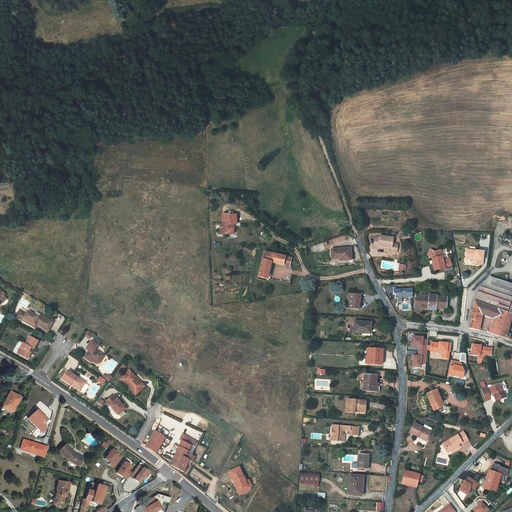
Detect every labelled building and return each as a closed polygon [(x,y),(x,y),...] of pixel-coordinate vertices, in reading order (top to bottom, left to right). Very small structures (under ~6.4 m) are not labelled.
[(232,218),(224,218),(224,229),(222,229),(222,239),(229,239),(229,237),(236,236),(236,229),(239,229),(239,218),(231,218),(232,218)] [(388,250),(389,249),(389,248),(397,249),(397,250),(397,253),(403,254),(404,245),(399,245),(400,240),(385,238),(385,239),(381,239),(380,249),(388,250)] [(433,264),(434,271),(444,269),(445,270),(452,269),(450,259),(443,260),(440,250),(435,251),(432,249),(428,254),(433,258),(434,262),(433,264)] [(468,249),(467,256),(475,257),(474,259),(474,263),(481,264),(481,260),(483,260),(484,251),(468,249)] [(355,251),(335,253),(336,262),(345,262),(345,264),(356,263),(355,251)] [(274,265),(293,269),(295,260),(267,253),(260,279),(270,281),(274,265)] [(487,287),(511,295),(511,282),(491,276),(487,287)] [(485,304),(487,287),(486,287),(481,285),(475,301),(485,304)] [(506,310),(511,295),(487,287),(485,304),(506,310)] [(403,298),(414,298),(413,289),(394,290),(394,294),(396,294),(396,298),(398,298),(399,302),(403,302),(403,298)] [(430,296),(417,295),(415,307),(425,309),(426,306),(430,307),(429,309),(437,310),(437,308),(443,309),(443,307),(448,307),(448,300),(442,299),(442,297),(438,297),(438,296),(430,295),(430,296)] [(363,297),(353,296),(350,296),(350,302),(353,302),(352,311),(362,311),(363,297)] [(0,308),(0,321),(4,315),(7,313),(8,311),(7,310),(9,308),(5,304),(6,303),(1,298),(0,298),(0,307),(1,308),(0,308)] [(511,298),(508,311),(506,310),(498,334),(511,338),(511,298)] [(498,334),(506,310),(485,304),(475,301),(469,327),(478,329),(482,314),(493,318),(489,332),(494,333),(498,334)] [(23,321),(19,328),(25,331),(26,328),(32,332),(31,334),(35,336),(37,333),(39,334),(49,339),(53,332),(41,325),(39,328),(36,326),(29,322),(28,324),(23,321)] [(373,326),(357,325),(357,336),(373,336),(373,326)] [(419,346),(419,356),(413,355),(412,360),(414,360),(413,366),(421,367),(421,363),(426,364),(428,340),(423,339),(423,337),(412,336),(411,345),(419,346)] [(431,343),(431,349),(439,350),(439,351),(442,351),(442,353),(442,358),(449,358),(449,351),(450,351),(451,343),(440,343),(439,343),(431,343)] [(492,348),(481,346),(481,345),(472,344),(471,354),(479,355),(478,362),(480,363),(485,354),(491,355),(492,348)] [(40,350),(32,345),(28,354),(26,353),(24,357),(25,358),(22,364),(29,369),(32,362),(30,361),(32,357),(35,359),(40,350)] [(98,354),(91,350),(86,358),(89,360),(90,361),(89,363),(87,362),(85,367),(92,371),(92,370),(97,373),(100,367),(101,368),(104,364),(95,359),(98,354)] [(386,353),(370,352),(370,365),(379,366),(378,367),(385,367),(386,353)] [(457,361),(451,360),(448,375),(463,377),(465,371),(461,362),(459,361),(459,362),(457,362),(457,361)] [(96,381),(102,385),(105,381),(99,376),(96,381)] [(130,377),(121,387),(125,390),(126,389),(128,391),(127,392),(137,402),(145,392),(141,389),(140,390),(134,384),(136,383),(130,377)] [(366,379),(366,385),(365,394),(382,396),(383,387),(377,387),(378,380),(366,379)] [(87,392),(69,381),(64,390),(72,395),(73,395),(82,400),(87,392)] [(488,388),(483,389),(487,402),(492,400),(491,397),(496,396),(498,402),(507,398),(504,390),(502,390),(501,385),(492,388),(492,389),(489,390),(488,388)] [(437,389),(427,394),(434,411),(443,406),(440,399),(441,398),(437,389)] [(12,399),(5,413),(2,418),(14,425),(17,419),(15,419),(23,405),(12,399)] [(116,403),(108,410),(112,414),(120,423),(121,423),(123,425),(128,421),(125,418),(127,416),(116,403)] [(368,404),(348,403),(347,416),(356,417),(356,415),(356,412),(367,413),(368,404)] [(51,421),(47,418),(46,419),(41,413),(42,412),(39,409),(38,410),(37,409),(29,417),(39,427),(35,431),(39,434),(47,426),(47,425),(51,421)] [(411,436),(419,440),(420,439),(429,443),(433,435),(432,435),(424,431),(416,427),(411,436)] [(344,445),(345,437),(345,433),(352,434),(351,438),(360,439),(360,434),(359,434),(359,430),(334,428),(333,444),(344,445)] [(449,455),(453,453),(457,451),(457,449),(461,447),(463,445),(464,447),(470,443),(465,435),(444,447),(449,455)] [(167,443),(157,436),(149,454),(160,460),(167,443)] [(48,447),(24,439),(20,450),(45,457),(48,447)] [(183,440),(181,446),(183,447),(184,448),(187,449),(189,444),(190,443),(183,440)] [(109,445),(105,441),(100,448),(105,451),(109,445)] [(198,448),(189,444),(187,449),(184,448),(183,447),(178,459),(193,467),(195,463),(192,461),(195,454),(198,448)] [(77,454),(68,445),(61,452),(68,460),(70,459),(73,463),(82,466),(85,458),(77,454)] [(106,458),(111,462),(110,464),(115,467),(123,456),(112,449),(106,458)] [(369,458),(358,457),(357,466),(355,466),(353,467),(353,469),(354,471),(356,471),(367,472),(369,458)] [(193,467),(178,459),(172,471),(185,477),(188,470),(191,471),(193,467)] [(124,477),(125,476),(130,479),(132,476),(134,473),(129,470),(132,466),(126,462),(118,473),(124,477)] [(140,482),(145,476),(146,478),(150,472),(140,465),(134,473),(132,476),(140,482)] [(508,473),(498,470),(499,468),(493,467),(492,472),(493,472),(492,475),(489,474),(486,483),(487,484),(485,491),(495,494),(500,478),(505,479),(508,473)] [(238,471),(228,476),(233,486),(235,486),(236,489),(235,490),(240,499),(250,494),(245,486),(247,485),(245,480),(243,481),(238,471)] [(320,476),(301,474),(300,488),(319,489),(320,476)] [(405,475),(403,483),(418,485),(419,478),(405,475)] [(364,479),(350,478),(348,497),(362,498),(364,479)] [(470,490),(476,491),(476,490),(479,485),(469,479),(466,484),(465,483),(459,492),(460,493),(467,497),(470,493),(470,490)] [(84,500),(81,511),(88,511),(90,502),(100,505),(105,490),(112,493),(114,485),(104,482),(103,487),(93,484),(90,491),(89,491),(86,501),(84,500)] [(56,511),(62,511),(65,511),(67,504),(68,499),(69,500),(71,491),(60,488),(58,497),(59,497),(58,504),(61,504),(60,507),(59,507),(56,509),(56,511)] [(146,511),(147,511),(149,511),(162,511),(161,510),(163,508),(162,505),(164,501),(169,502),(170,498),(159,494),(142,505),(146,511)] [(491,505),(486,500),(478,499),(473,504),(478,508),(474,511),(487,511),(488,511),(486,510),(491,505)]
